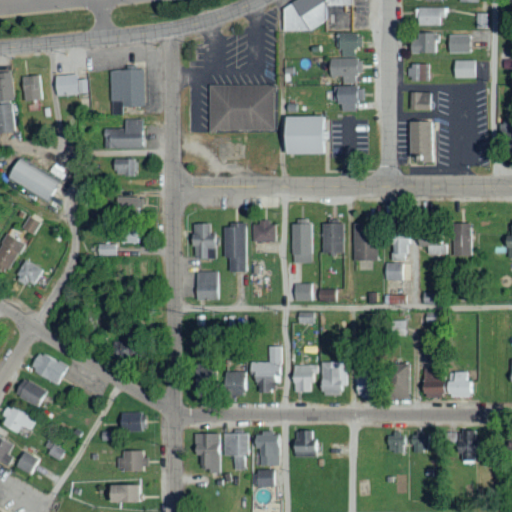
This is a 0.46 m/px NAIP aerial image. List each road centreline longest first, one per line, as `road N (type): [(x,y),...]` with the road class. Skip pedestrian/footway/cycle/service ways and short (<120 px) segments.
road 1 (residential): [(511,414),(176,414),(0,304)]
road 2 (residential): [(175,511),(171,30)]
road 3 (residential): [(0,385),(74,253),(53,43)]
road 4 (residential): [(511,185),(173,188)]
road 5 (tertiary): [(0,49),(171,30),(262,0)]
road 6 (residential): [(389,185),(389,0)]
